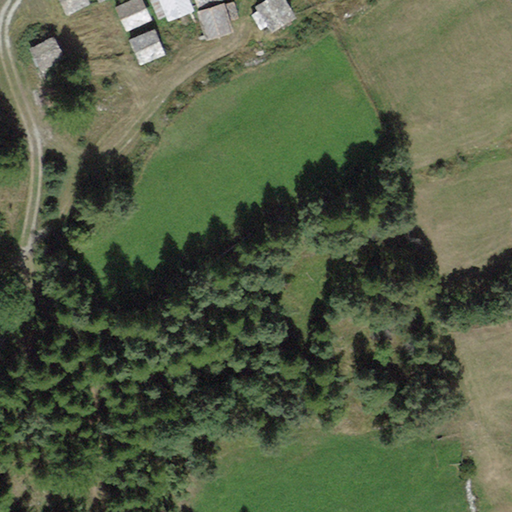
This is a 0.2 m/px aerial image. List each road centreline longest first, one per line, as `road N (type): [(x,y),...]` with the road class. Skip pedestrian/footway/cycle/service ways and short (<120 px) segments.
road 1 (track): [(106,511),(21,267),(34,150),(2,38),(14,0)]
road 2 (track): [(254,0),(239,36),(151,99),(107,145),(21,267)]
